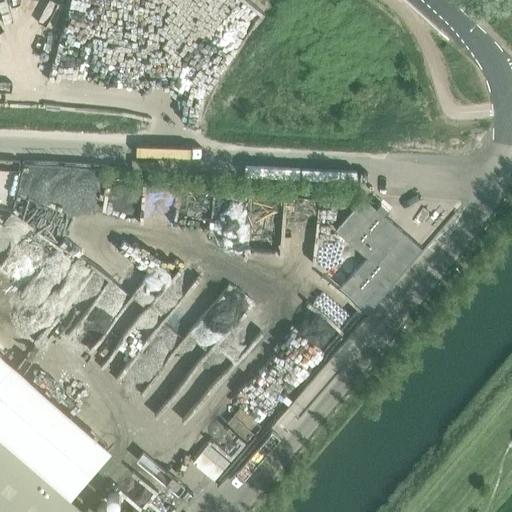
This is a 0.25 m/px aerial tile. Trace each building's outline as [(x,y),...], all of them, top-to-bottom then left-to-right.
[(0,286),(22,302),(62,245),(11,209),(0,224),(0,286)] [(358,210),(329,243),(359,269),(332,300),(360,323),(415,260),(358,210)] [(173,444),(261,320),(246,310),(254,298),(242,290),(244,287),(231,278),(195,329),(175,315),(205,273),(186,259),(179,268),(162,257),(135,294),(78,254),(44,303),(59,313),(46,331),(158,410),(147,425),(173,444)] [(241,405),(230,419),(250,435),(261,421),(241,405)] [(0,511),(84,511),(0,439),(0,511)] [(208,445),(202,451),(223,469),(229,462),(208,445)] [(202,451),(196,458),(217,476),(223,469),(202,451)]
